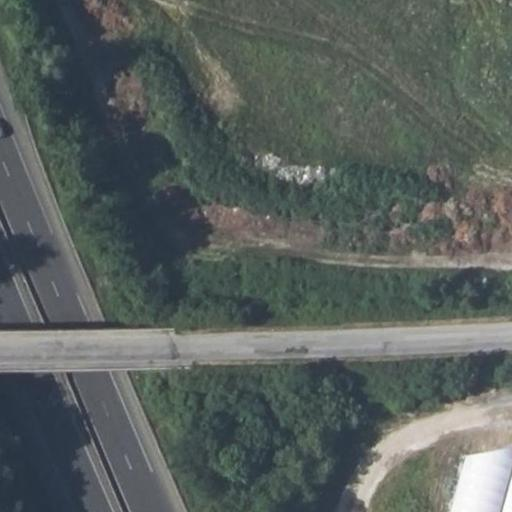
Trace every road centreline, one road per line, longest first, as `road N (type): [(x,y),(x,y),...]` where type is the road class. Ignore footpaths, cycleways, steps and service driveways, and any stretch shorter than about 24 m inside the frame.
road 1 (unclassified): [(511,332),(0,353)]
road 2 (trunk): [(150,511),(0,152)]
road 3 (trunk): [(0,289),(93,511)]
